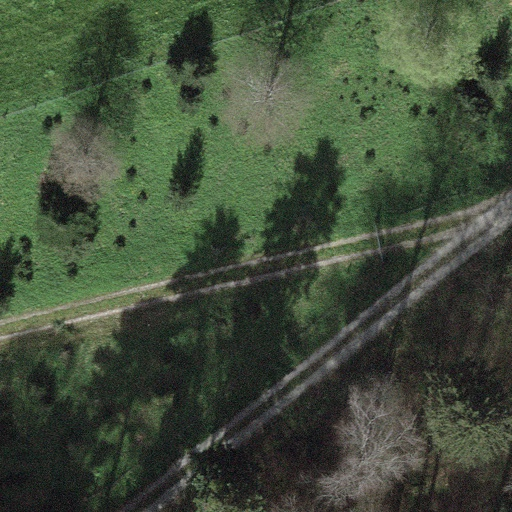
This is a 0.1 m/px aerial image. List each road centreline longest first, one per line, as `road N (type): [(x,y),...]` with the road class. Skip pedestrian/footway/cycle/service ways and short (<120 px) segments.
road 1 (track): [(496,219),(0,330)]
road 2 (track): [(511,206),(140,511)]
